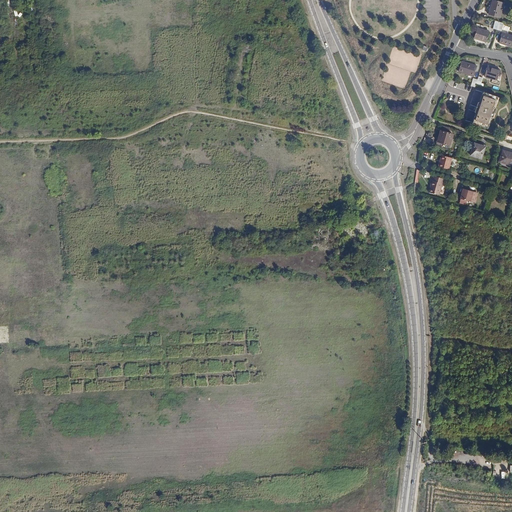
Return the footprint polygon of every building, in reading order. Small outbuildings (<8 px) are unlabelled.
[(497,0),(492,0),(488,13),(499,17),(503,2),(497,0)] [(477,25),(473,38),(485,42),(489,31),(483,29),(484,27),(477,25)] [(511,35),(502,32),(499,42),(511,46),(511,42),(511,35)] [(460,61),(457,72),(473,76),(476,66),(460,61)] [(486,66),(483,76),(496,80),(499,70),(486,66)] [(482,92),(478,102),(477,102),(474,111),(475,112),(472,122),(487,127),(490,116),(492,117),(495,107),(493,106),(496,96),(482,92)] [(440,130),(437,141),(449,145),(453,134),(440,130)] [(474,143),(470,155),(481,159),(485,147),(474,143)] [(511,152),(503,150),(500,160),(510,163),(509,164),(511,164),(511,152)] [(441,154),(438,166),(449,169),(452,157),(441,154)] [(439,195),(444,178),(433,175),(428,192),(439,195)] [(474,190),(463,187),(460,198),(461,199),(467,200),(471,201),(474,190)]
